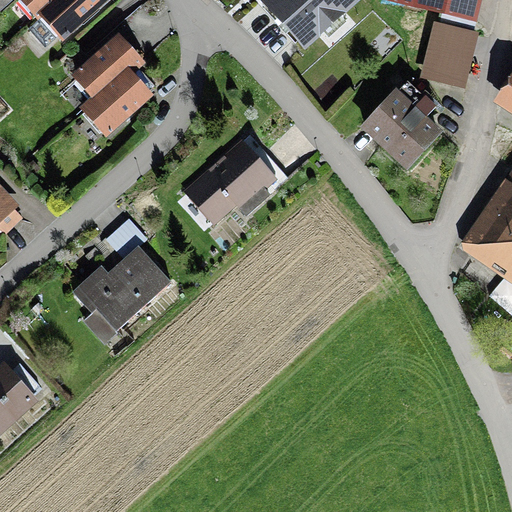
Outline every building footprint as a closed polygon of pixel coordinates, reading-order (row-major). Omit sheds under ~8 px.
[(0,0),(0,12),(12,2),(15,6),(18,3),(15,0),(0,0)] [(15,0),(18,3),(37,24),(40,22),(36,17),(55,0),(15,0)] [(40,22),(37,24),(24,36),(40,54),(54,41),(60,48),(110,3),(106,0),(55,0),(36,17),(40,22)] [(264,0),(260,4),(305,54),(361,3),(358,0),(264,0)] [(477,25),(482,0),(372,0),(372,1),(477,25)] [(464,92),(479,37),(434,25),(419,80),(464,92)] [(71,79),(90,101),(92,103),(129,71),(133,76),(145,66),(119,37),(71,79)] [(78,111),(105,141),(153,98),(133,76),(129,71),(92,103),(90,101),(78,111)] [(511,77),(493,106),(511,118),(511,77)] [(426,120),(435,110),(406,85),(397,95),(395,93),(359,132),(407,175),(443,135),(426,120)] [(270,196),(288,179),(249,136),(184,194),(214,227),(236,208),(246,220),(271,197),(270,196)] [(511,170),(489,205),(511,219),(511,170)] [(14,203),(0,187),(0,227),(4,232),(19,217),(10,207),(14,203)] [(511,219),(489,205),(459,251),(511,285),(511,219)] [(117,334),(172,286),(139,249),(148,241),(129,220),(106,241),(124,261),(108,275),(102,268),(72,294),(90,314),(81,321),(104,347),(118,335),(117,334)] [(33,397),(42,389),(19,364),(10,372),(3,364),(0,367),(0,436),(38,403),(33,397)]
